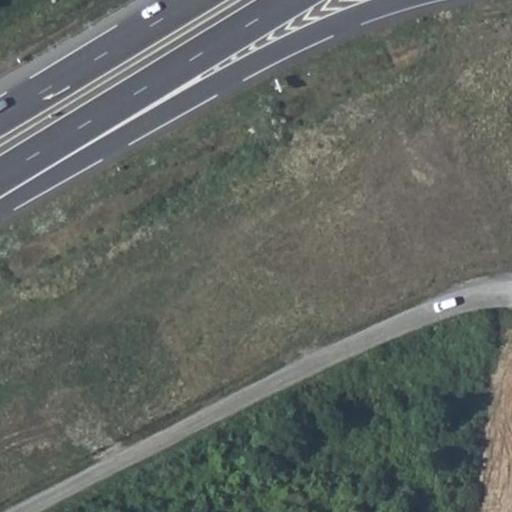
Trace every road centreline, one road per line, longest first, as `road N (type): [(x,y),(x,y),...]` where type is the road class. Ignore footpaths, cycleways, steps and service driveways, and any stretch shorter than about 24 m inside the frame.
road 1 (unclassified): [(507,291),(457,302),(310,368),(17,511)]
road 2 (trunk): [(0,190),(38,186),(311,31),(394,0)]
road 3 (trunk): [(0,175),(285,0)]
road 4 (track): [(507,291),(475,511)]
road 5 (trunk): [(190,0),(0,115)]
